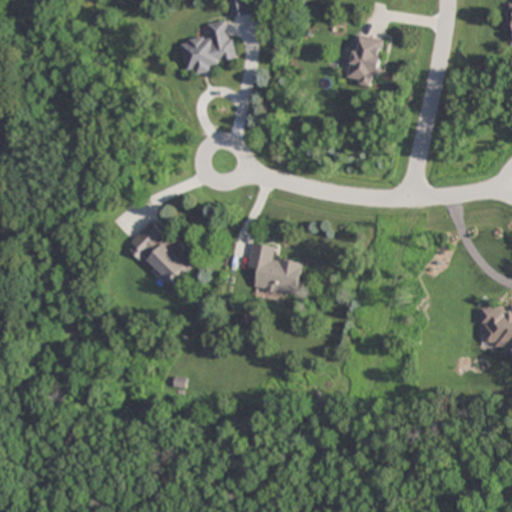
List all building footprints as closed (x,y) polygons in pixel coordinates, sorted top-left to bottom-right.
[(229,0),(233,19),(253,15),(250,0),(229,0)] [(210,24),(212,37),(183,42),(189,75),(215,71),(214,64),(238,60),(231,21),(210,24)] [(383,40),(356,37),(351,84),(378,87),(383,40)] [(147,260),(176,288),(198,266),(152,222),(127,248),(143,264),(147,260)] [(305,264),(276,259),(278,247),(253,243),(249,268),(260,269),(256,289),(299,296),(305,264)] [(511,309),(483,309),(483,349),(511,349),(511,309)]
